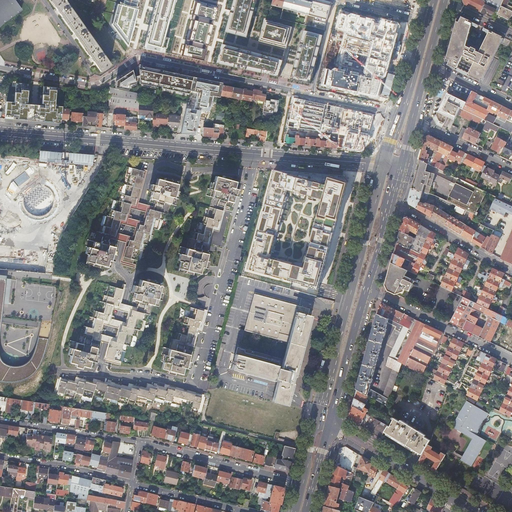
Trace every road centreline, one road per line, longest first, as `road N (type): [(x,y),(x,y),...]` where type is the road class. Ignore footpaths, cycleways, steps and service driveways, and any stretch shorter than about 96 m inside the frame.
road 1 (residential): [(0,67),(87,85),(137,59),(398,114)]
road 2 (residential): [(249,174),(154,166),(116,267),(130,274),(99,364),(107,374)]
road 3 (residential): [(107,374),(189,386),(196,380),(249,174)]
road 4 (primary): [(383,165),(315,420)]
road 5 (residential): [(254,153),(0,131)]
road 6 (residential): [(140,442),(300,485)]
road 7 (tertiary): [(330,425),(453,498)]
road 8 (residential): [(0,420),(140,442)]
road 9 (primary): [(330,425),(367,290)]
road 10 (residential): [(131,483),(0,455)]
road 11 (residential): [(383,165),(254,153)]
road 12 (residential): [(249,511),(131,483)]
